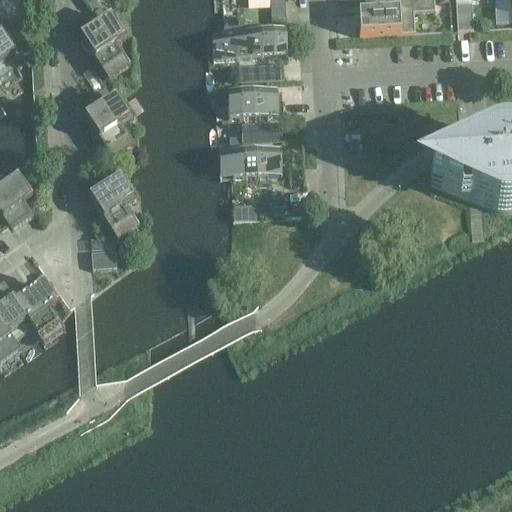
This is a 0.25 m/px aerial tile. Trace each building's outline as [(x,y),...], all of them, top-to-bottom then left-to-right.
[(358,19),(359,42),(414,38),(413,18),(434,16),(433,0),(428,0),(364,4),(365,18),(358,19)] [(470,8),(455,9),(456,35),(472,34),(470,8)] [(101,12),(80,25),(85,33),(106,20),(101,12)] [(283,13),(272,14),(273,27),(284,27),(283,13)] [(79,42),(93,64),(107,86),(130,72),(115,50),(129,41),(114,19),(79,42)] [(285,33),(223,37),(211,38),(213,65),(286,60),(285,33)] [(0,83),(12,74),(9,69),(17,64),(2,42),(0,43),(0,83)] [(283,71),(269,71),(270,87),(284,86),(283,71)] [(105,92),(85,105),(90,113),(110,100),(105,92)] [(228,123),(278,120),(276,93),(227,96),(228,123)] [(83,122),(98,145),(112,166),(134,152),(120,130),(133,121),(119,99),(83,122)] [(281,130),(241,132),(242,148),(282,146),(281,130)] [(489,150),(466,162),(438,177),(440,195),(494,217),(496,217),(499,218),(502,218),(505,218),(507,218),(511,217),(511,216),(511,147),(511,148),(509,147),(505,146),(501,146),(496,147),(492,148),(490,149),(489,150)] [(279,153),(230,156),(231,182),(281,180),(279,153)] [(110,173),(90,186),(95,194),(115,181),(110,173)] [(14,180),(6,185),(3,180),(0,182),(0,220),(7,230),(6,231),(11,239),(33,223),(22,207),(30,201),(14,180)] [(88,203),(102,225),(116,247),(139,232),(124,211),(138,202),(124,180),(88,203)] [(283,210),(269,211),(270,222),(283,221),(283,210)] [(115,256),(91,258),(91,267),(115,266),(115,256)] [(28,285),(9,299),(8,300),(32,335),(31,336),(43,352),(65,337),(49,315),(57,310),(42,288),(34,294),(28,285)] [(0,293),(0,330),(12,349),(14,348),(31,336),(32,335),(8,300),(9,299),(3,291),(0,293)] [(12,349),(0,330),(0,369),(19,356),(14,348),(12,349)]
